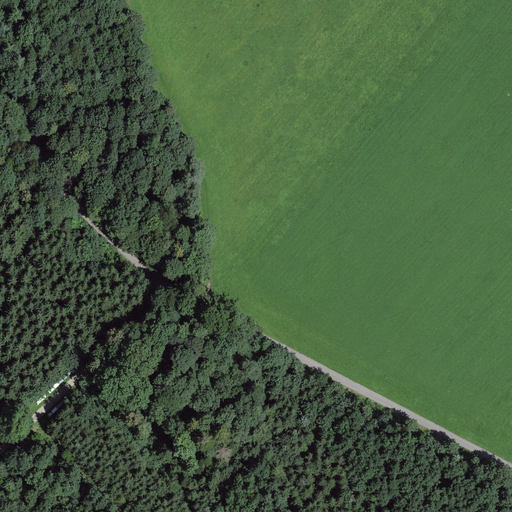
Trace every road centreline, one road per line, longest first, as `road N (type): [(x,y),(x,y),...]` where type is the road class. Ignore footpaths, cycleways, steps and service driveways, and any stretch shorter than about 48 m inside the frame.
road 1 (residential): [(511,468),(163,286),(59,184),(0,80)]
road 2 (track): [(163,286),(0,452)]
